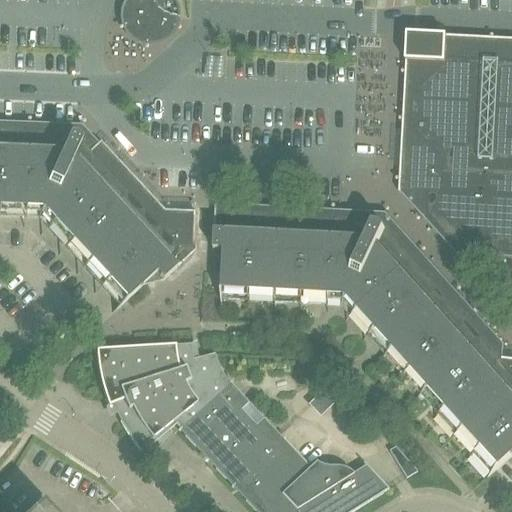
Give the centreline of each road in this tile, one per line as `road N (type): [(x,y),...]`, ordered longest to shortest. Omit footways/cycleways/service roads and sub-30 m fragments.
road 1 (unclassified): [(0,87),(131,91),(231,14),(511,24)]
road 2 (residential): [(162,511),(117,466),(0,388)]
